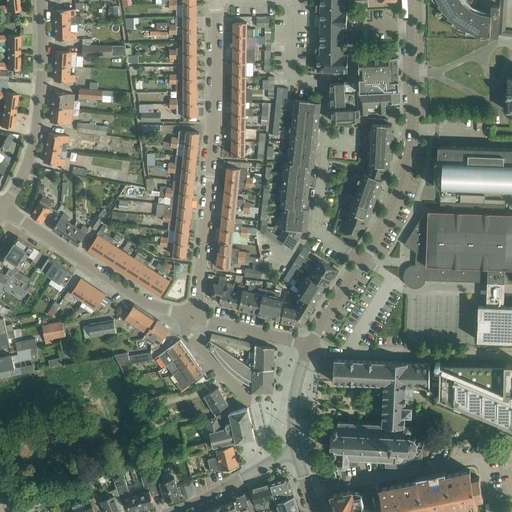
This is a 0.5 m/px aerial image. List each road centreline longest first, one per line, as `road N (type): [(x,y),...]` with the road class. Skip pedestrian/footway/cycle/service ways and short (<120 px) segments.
road 1 (residential): [(193,316),(215,98),(213,0)]
road 2 (residential): [(363,260),(401,184),(411,139),(411,0)]
road 3 (residential): [(4,208),(30,164),(38,119),(40,0)]
road 4 (unclassified): [(184,314),(141,299),(4,208)]
road 5 (residential): [(325,142),(324,90),(290,78),(291,9),(280,0)]
road 6 (residential): [(174,511),(295,449)]
road 7 (unclassified): [(310,345),(193,316)]
